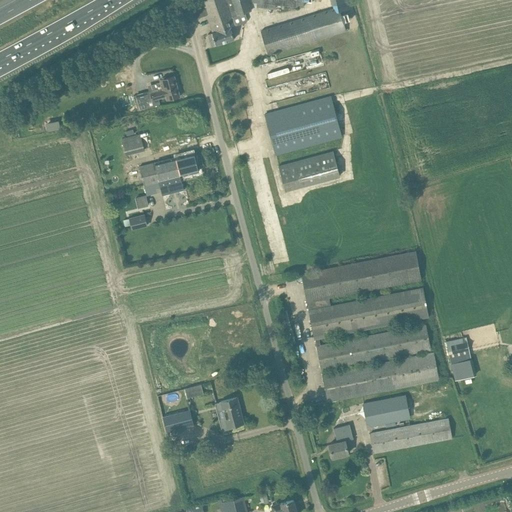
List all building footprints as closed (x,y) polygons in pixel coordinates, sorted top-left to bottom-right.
[(251,10),(247,0),(201,0),(212,32),(208,34),(212,46),(234,39),(230,27),(236,25),(233,16),(239,14),(242,24),(246,23),(247,20),(244,12),(251,10)] [(257,7),(275,9),(275,4),(282,5),(282,9),(285,9),(285,5),(302,7),(303,0),(252,0),(252,2),(257,2),(257,7)] [(270,54),(346,31),(339,7),(263,30),(270,54)] [(111,60),(111,66),(109,67),(110,84),(115,84),(114,72),(129,70),(128,58),(111,60)] [(167,99),(170,99),(180,96),(174,76),(161,79),(164,89),(136,96),(133,96),(135,103),(135,102),(137,110),(139,109),(146,107),(160,104),(159,99),(167,97),(167,99)] [(275,154),(285,152),(341,136),(330,96),(265,114),(275,154)] [(47,131),(59,128),(58,122),(46,125),(47,131)] [(126,154),(145,149),(140,132),(121,137),(126,154)] [(278,166),(285,190),(339,176),(333,151),(278,166)] [(178,156),(154,162),(158,181),(162,195),(184,189),(180,175),(198,171),(194,152),(178,156)] [(216,189),(214,179),(205,181),(207,191),(216,189)] [(154,182),(144,184),(146,195),(156,192),(154,182)] [(125,227),(131,225),(132,229),(147,225),(144,214),(129,218),(129,219),(123,220),(125,227)] [(316,346),(321,370),(322,374),(327,401),(439,379),(433,352),(326,374),(325,370),(430,348),(425,323),(320,345),(319,339),(429,317),(423,287),(331,305),(329,297),(421,279),(415,251),(301,274),(307,301),(309,312),(315,336),(316,346)] [(453,353),(449,354),(451,363),(454,363),(456,371),(453,371),(455,381),(477,376),(472,357),(471,358),(469,350),(466,351),(464,343),(452,345),(453,353)] [(202,384),(185,386),(186,396),(203,394),(202,384)] [(367,426),(408,418),(404,395),(363,403),(367,426)] [(215,403),(216,406),(217,406),(220,418),(219,418),(222,429),(222,430),(236,427),(235,424),(242,423),(238,409),(240,409),(237,397),(215,403)] [(169,415),(163,416),(167,432),(168,432),(194,425),(190,411),(190,409),(178,412),(169,415)] [(452,438),(450,428),(448,418),(369,434),(371,443),(373,453),(452,438)] [(349,424),(334,428),(337,442),(329,444),(332,457),(348,453),(345,440),(353,438),(349,424)] [(261,505),(269,502),(266,491),(257,493),(261,505)] [(233,499),(236,511),(247,511),(243,496),(233,499)] [(224,511),(236,511),(233,499),(222,502),(224,511)] [(299,511),(297,504),(295,504),(293,499),(281,503),(271,506),(273,511),(299,511)]
